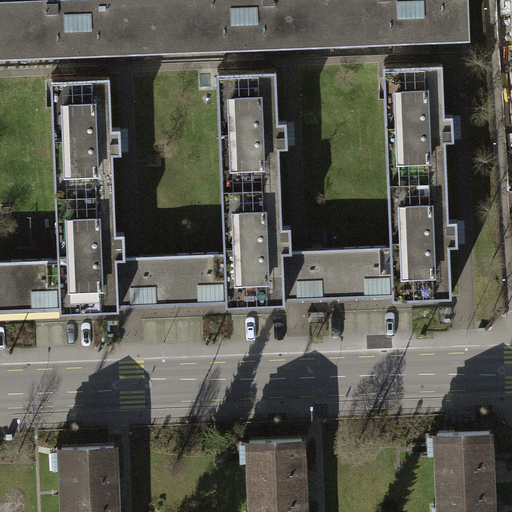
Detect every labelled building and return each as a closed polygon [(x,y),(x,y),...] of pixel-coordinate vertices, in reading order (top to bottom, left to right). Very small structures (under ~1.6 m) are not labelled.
[(0,0),(0,52),(464,36),(462,0),(0,0)] [(379,65),(386,244),(388,293),(388,298),(448,295),(439,63),(379,65)] [(214,90),(220,251),(222,300),(222,304),(281,302),(281,297),(279,248),(273,70),(213,72),(214,90)] [(53,229),(54,257),(56,307),(56,310),(115,308),(115,304),(113,255),(106,76),(48,78),(53,229)] [(328,247),(279,248),(281,297),(388,293),(386,244),(328,247)] [(141,254),(113,255),(115,304),(222,300),(220,251),(141,254)] [(54,257),(0,259),(0,308),(56,307),(54,257)] [(488,511),(485,431),(477,431),(446,433),(438,433),(440,511),(488,511)] [(300,511),(298,437),(250,439),(252,511),(300,511)] [(62,446),(64,511),(112,511),(110,444),(62,446)]
